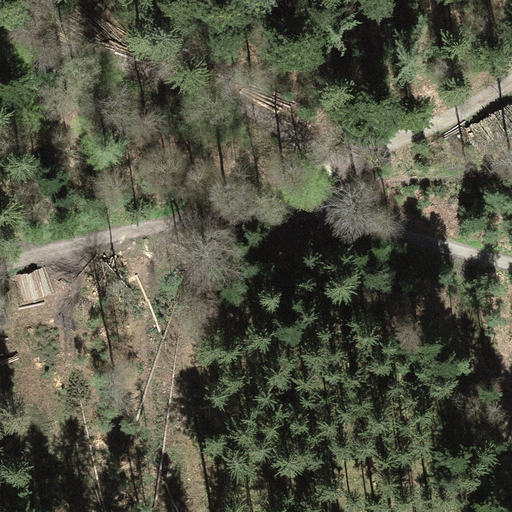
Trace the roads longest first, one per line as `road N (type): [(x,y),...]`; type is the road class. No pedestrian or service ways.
road 1 (track): [(511,260),(366,220),(307,144),(246,106),(0,33)]
road 2 (track): [(0,260),(280,202),(333,180)]
road 3 (track): [(333,180),(511,74)]
